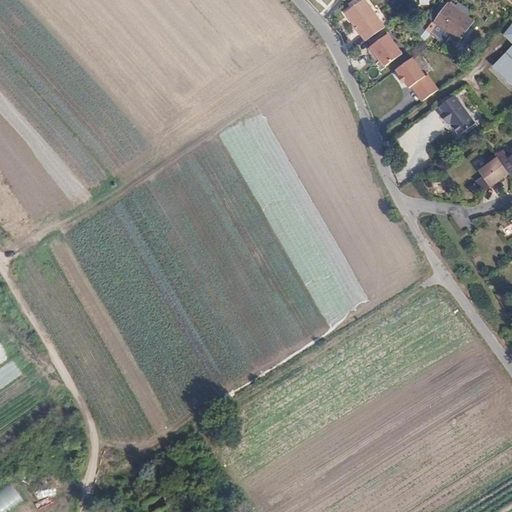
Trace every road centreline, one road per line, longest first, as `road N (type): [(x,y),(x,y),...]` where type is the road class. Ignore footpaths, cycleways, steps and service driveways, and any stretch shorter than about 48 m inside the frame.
road 1 (track): [(0,260),(85,216),(337,46)]
road 2 (track): [(441,273),(196,427)]
road 3 (track): [(91,442),(142,444),(345,321)]
road 4 (track): [(0,266),(89,423),(84,511)]
road 5 (residential): [(406,202),(385,174),(337,46),(296,0)]
